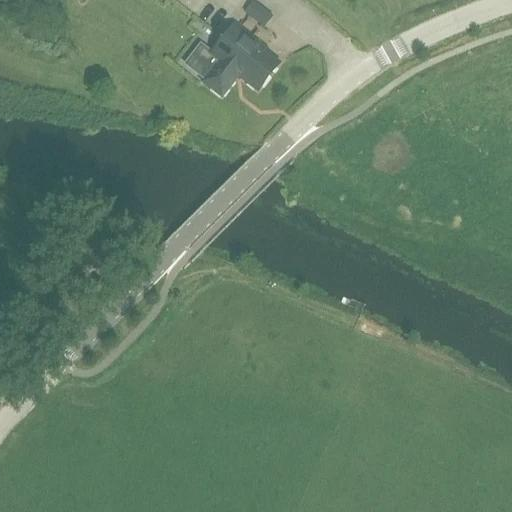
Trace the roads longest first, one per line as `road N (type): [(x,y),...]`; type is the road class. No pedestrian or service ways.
road 1 (unclassified): [(0,425),(350,80),(434,31),(511,3)]
road 2 (track): [(144,279),(113,253),(53,305)]
